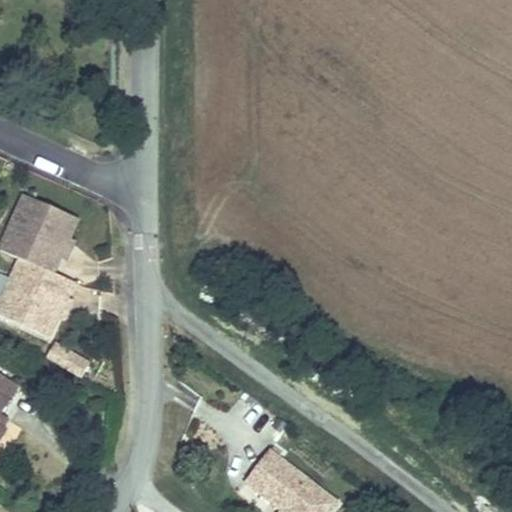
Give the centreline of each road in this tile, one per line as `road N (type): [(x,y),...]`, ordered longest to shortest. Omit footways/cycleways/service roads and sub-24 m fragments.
road 1 (residential): [(142,186),(148,416),(142,458),(115,511)]
road 2 (residential): [(144,0),(142,186)]
road 3 (residential): [(142,186),(107,183),(0,135)]
